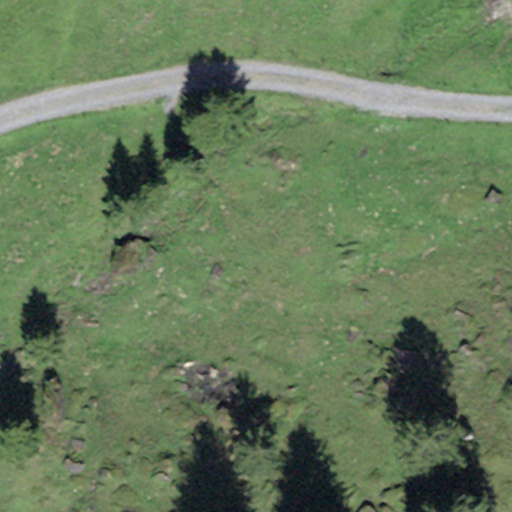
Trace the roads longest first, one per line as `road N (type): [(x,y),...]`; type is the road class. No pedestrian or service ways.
road 1 (track): [(511,110),(234,75)]
road 2 (track): [(0,121),(97,93),(234,75)]
